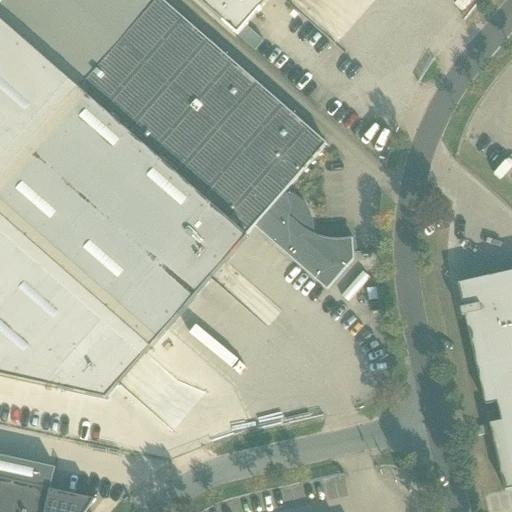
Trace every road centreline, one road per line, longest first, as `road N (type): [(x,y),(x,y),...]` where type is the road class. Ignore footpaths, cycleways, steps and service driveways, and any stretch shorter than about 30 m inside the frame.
road 1 (unclassified): [(428,426),(397,270),(396,208),(407,154),(429,110),(511,16)]
road 2 (unclassified): [(160,511),(222,471),(428,426)]
